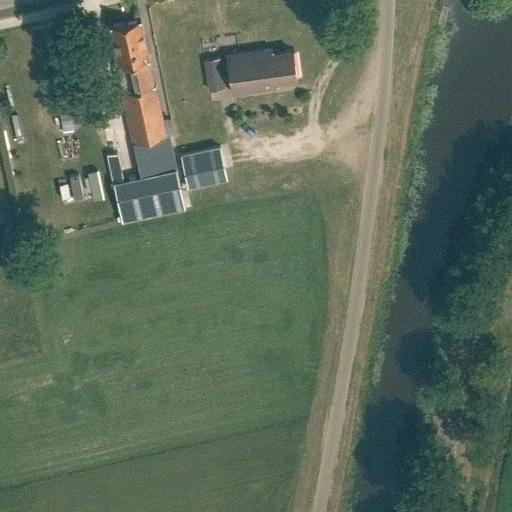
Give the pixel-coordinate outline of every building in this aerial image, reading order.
[(109,27),(123,92),(133,143),(174,134),(171,119),(163,121),(156,85),(154,86),(149,61),(151,61),(142,20),(109,27)] [(293,50),(274,53),(273,48),(228,54),(234,93),(280,86),(280,82),(297,79),(293,50)] [(206,86),(224,84),(221,59),(203,61),(206,86)] [(58,101),(64,131),(73,130),(78,98),(58,101)] [(220,146),(181,154),(188,188),(227,179),(220,146)] [(124,181),(121,169),(111,172),(113,183),(124,181)] [(94,200),(104,198),(98,170),(88,172),(94,200)] [(70,177),(75,200),(83,198),(78,175),(70,177)] [(62,198),(70,197),(67,183),(59,184),(62,198)]
